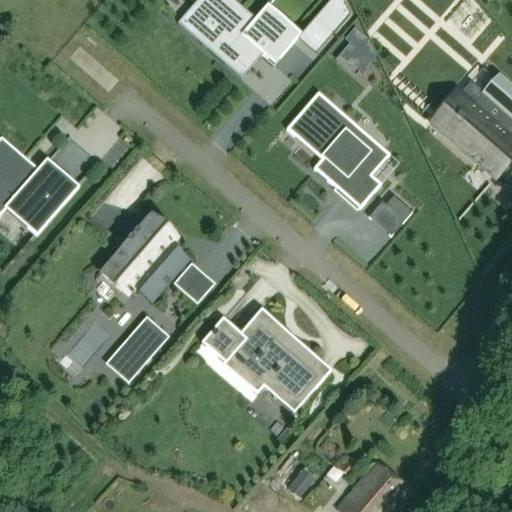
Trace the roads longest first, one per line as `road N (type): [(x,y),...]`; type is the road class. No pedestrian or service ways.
road 1 (unclassified): [(121,96),(483,405)]
road 2 (unknown): [(199,163),(298,45)]
road 3 (unclassified): [(427,511),(483,405)]
